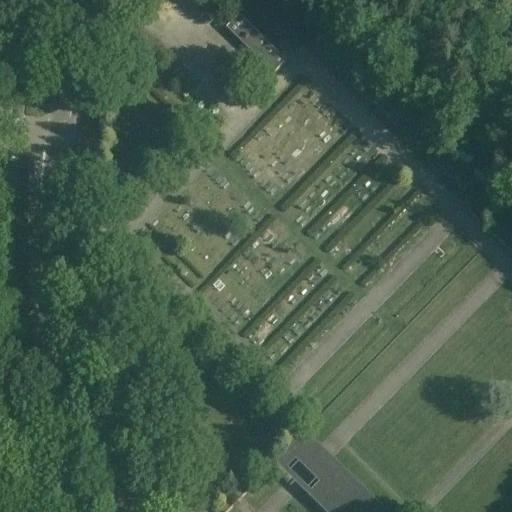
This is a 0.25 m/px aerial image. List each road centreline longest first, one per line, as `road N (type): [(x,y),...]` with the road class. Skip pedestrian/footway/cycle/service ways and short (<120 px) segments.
road 1 (primary): [(40,0),(6,235),(9,342),(32,511)]
road 2 (primary): [(49,294),(48,199),(82,9)]
road 3 (unclassified): [(186,511),(99,318),(49,294)]
road 4 (primary): [(77,511),(49,294)]
